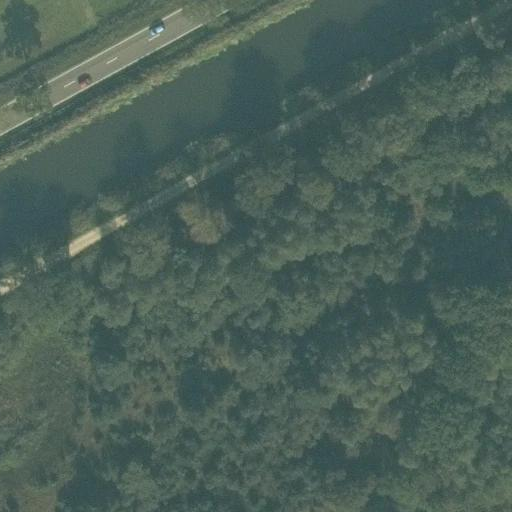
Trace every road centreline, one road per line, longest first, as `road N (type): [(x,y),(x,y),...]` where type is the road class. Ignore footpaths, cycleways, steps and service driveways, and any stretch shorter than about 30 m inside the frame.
road 1 (track): [(511,5),(0,285)]
road 2 (primary): [(0,123),(225,0)]
